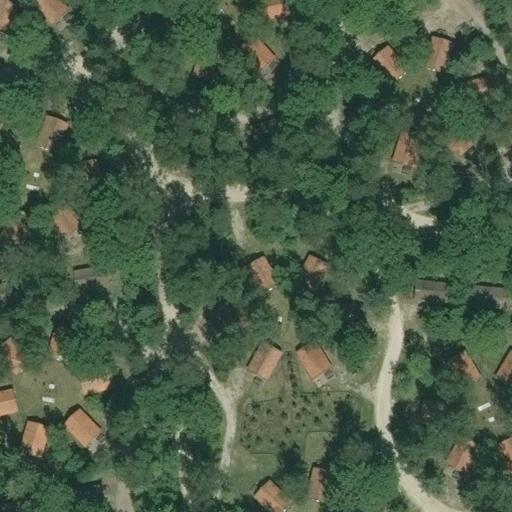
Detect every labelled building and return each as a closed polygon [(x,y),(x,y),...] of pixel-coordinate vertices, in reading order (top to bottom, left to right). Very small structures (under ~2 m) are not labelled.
[(64,8),(57,0),(36,0),(33,3),(50,21),(64,8)] [(279,0),(267,0),(255,3),(259,22),(283,17),(279,0)] [(17,7),(0,1),(0,26),(9,30),(17,7)] [(194,36),(190,16),(166,22),(171,41),(194,36)] [(254,38),(239,51),(255,70),(270,56),(254,38)] [(432,46),(424,69),(443,75),(451,52),(432,46)] [(223,55),(204,49),(196,72),(215,78),(223,55)] [(377,67),(393,86),(408,72),(392,54),(377,67)] [(160,98),(144,79),(129,92),(144,111),(160,98)] [(483,102),(479,82),(455,87),(459,107),(483,102)] [(392,121),(388,102),(364,107),(368,126),(392,121)] [(281,120),(257,127),(263,146),(286,139),(281,120)] [(439,137),(455,155),(470,141),(453,123),(439,137)] [(46,124),(37,147),(56,155),(65,132),(46,124)] [(0,156),(5,163),(21,150),(5,131),(0,135),(0,156)] [(422,140),(403,134),(396,157),(415,163),(422,140)] [(91,164),(67,168),(70,187),(94,184),(91,164)] [(79,222),(64,203),(48,216),(64,235),(79,222)] [(31,218),(13,211),(4,234),(23,241),(31,218)] [(308,264),(296,285),(314,295),(325,273),(308,264)] [(266,265),(249,276),(262,296),(279,286),(266,265)] [(75,273),(78,293),(103,289),(99,269),(75,273)] [(423,283),(421,303),(446,306),(448,286),(423,283)] [(499,291),(474,288),(472,308),(497,310),(499,291)] [(347,308),(322,309),(323,329),(347,328),(347,308)] [(255,331),(254,311),(230,311),(231,331),(255,331)] [(49,358),(68,364),(75,340),(56,335),(49,358)] [(327,365),(315,344),(298,354),(310,375),(327,365)] [(18,376),(32,362),(15,345),(1,358),(18,376)] [(281,355),(263,345),(252,366),(269,376),(281,355)] [(463,390),(480,380),(467,359),(450,369),(463,390)] [(496,380),(511,389),(511,360),(509,359),(496,380)] [(80,376),(84,396),(108,390),(103,370),(80,376)] [(0,416),(18,412),(13,392),(0,395),(0,416)] [(429,424),(454,424),(454,404),(429,404),(429,424)] [(96,430),(79,412),(65,426),(82,443),(96,430)] [(43,453),(49,430),(29,424),(23,447),(43,453)] [(467,470),(479,449),(462,439),(450,460),(467,470)] [(511,467),(511,439),(496,449),(508,470),(511,467)] [(314,476),(308,500),(327,505),(333,481),(314,476)] [(260,502),(270,511),(284,511),(292,505),(274,488),(260,502)] [(74,511),(97,508),(94,489),(69,493),(72,511),(74,511)]
